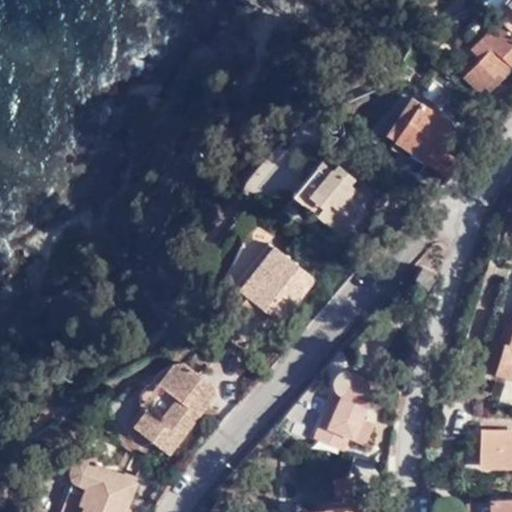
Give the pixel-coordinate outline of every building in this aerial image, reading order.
[(489,91),(511,66),(511,37),(498,24),(473,49),(481,57),(463,77),(478,92),(484,87),(489,91)] [(445,174),(454,158),(438,149),(454,124),(419,101),(394,141),(445,174)] [(304,204),(333,168),(323,160),(295,196),(304,204)] [(334,169),(333,168),(304,204),(327,221),(332,214),(347,194),(354,186),(350,182),(354,176),(339,163),(334,169)] [(355,201),(347,194),(332,214),(340,221),(355,201)] [(231,293),(243,303),(249,296),(269,312),(282,323),(316,279),(271,243),(231,293)] [(434,274),(422,266),(413,279),(426,287),(434,274)] [(249,296),(243,303),(263,319),(269,312),(249,296)] [(511,334),(509,345),(504,344),(496,372),(511,376),(511,334)] [(214,394),(213,384),(182,361),(174,363),(159,383),(176,397),(158,420),(146,411),(134,426),(169,454),(214,394)] [(377,384),(342,368),(337,370),(334,373),(331,378),(331,386),(336,394),(323,422),(353,436),(377,384)] [(511,467),(511,430),(483,430),(481,467),(511,467)] [(122,511),(125,505),(135,481),(123,476),(124,473),(99,463),(101,457),(93,453),(89,463),(70,456),(68,464),(68,471),(70,480),(74,482),(84,486),(78,503),(85,506),(83,511),(122,511)] [(65,507),(75,511),(83,511),(85,506),(78,503),(84,486),(74,482),(65,507)] [(511,511),(511,498),(487,500),(487,504),(468,505),(468,511),(511,511)]
